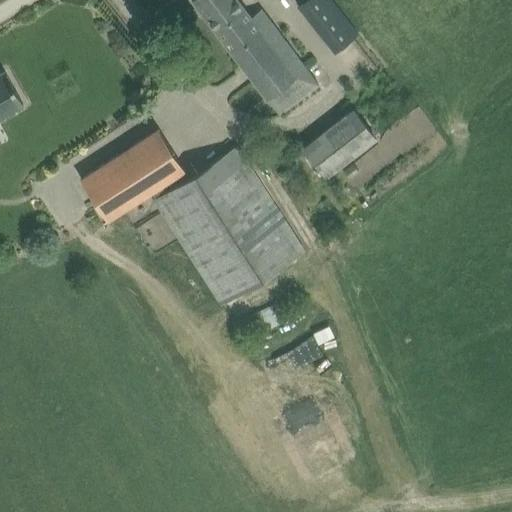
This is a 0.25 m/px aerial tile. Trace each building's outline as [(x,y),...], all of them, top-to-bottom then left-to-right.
[(194,0),(279,112),(301,96),(319,83),(269,17),(259,25),(250,14),(239,0),(194,0)] [(358,32),(332,0),(302,0),(296,5),(334,52),(358,32)] [(0,115),(6,112),(23,102),(5,69),(0,71),(0,115)] [(326,174),(376,136),(353,107),(304,145),(326,174)] [(307,248),(248,163),(237,145),(189,176),(158,128),(81,177),(107,219),(151,191),(155,197),(154,198),(222,303),(307,248)] [(256,309),(263,327),(277,322),(270,303),(256,309)]
